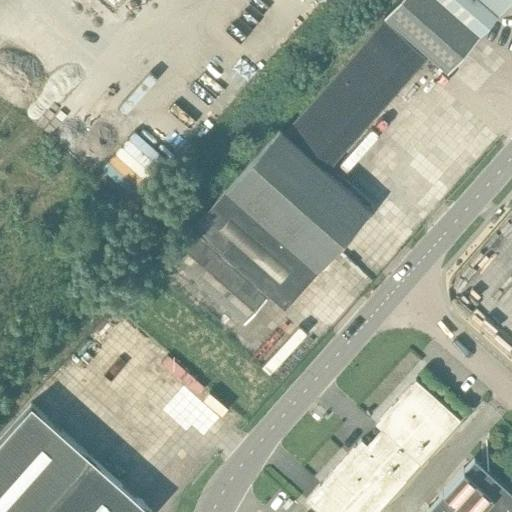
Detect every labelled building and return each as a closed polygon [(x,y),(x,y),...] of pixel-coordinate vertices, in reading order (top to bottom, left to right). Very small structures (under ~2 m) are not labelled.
[(447,70),(498,12),(509,0),(396,0),(384,14),(447,70)] [(297,114),(340,153),(377,111),(383,105),(396,90),(425,57),(382,18),(297,114)] [(326,169),(340,153),(297,114),(283,130),(279,126),(223,188),(315,269),(370,207),(326,169)] [(283,306),(315,269),(223,188),(187,230),(191,233),(265,298),(269,293),(283,306)] [(265,298),(191,233),(170,257),(246,323),(267,299),(265,298)] [(419,463),(460,419),(415,379),(375,423),(387,433),(372,449),(360,438),(305,500),(318,511),(375,511),(405,479),(404,478),(418,463),(419,463)] [(0,511),(149,511),(152,510),(90,455),(89,456),(32,405),(0,441),(0,511)] [(511,511),(511,489),(473,455),(424,509),(426,511),(511,511)]
